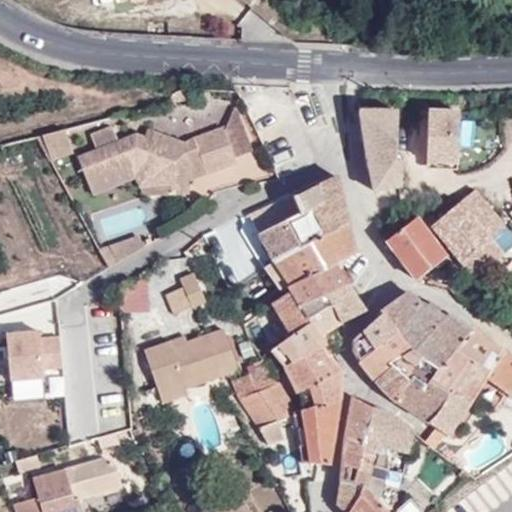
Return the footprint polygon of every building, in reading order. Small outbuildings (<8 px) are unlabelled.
[(168,101),(191,101),(192,90),(185,90),(175,95),(168,101)] [(457,169),(460,111),(429,107),(426,170),(457,169)] [(405,189),(399,109),(360,109),(366,148),(373,192),(405,189)] [(187,180),(235,163),(223,129),(180,143),(148,130),(144,139),(137,135),(115,143),(99,149),(80,156),(95,196),(136,180),(143,196),(187,193),(187,180)] [(69,153),(62,131),(39,137),(51,160),(69,153)] [(111,131),(94,137),(99,149),(115,143),(111,131)] [(274,260),(347,222),(342,199),(336,177),(293,196),(300,213),(257,234),(274,260)] [(443,215),(430,226),(467,270),(473,278),(489,265),(511,245),(511,234),(474,190),(443,215)] [(435,239),(417,217),(387,240),(401,260),(416,280),(439,263),(446,257),(435,239)] [(333,264),(355,254),(351,238),(347,222),(274,260),(290,285),(333,264)] [(144,247),(137,235),(99,248),(110,268),(144,247)] [(454,263),(448,255),(446,257),(439,263),(446,271),(454,263)] [(285,287),(290,285),(274,260),(263,268),(279,290),(285,287)] [(346,286),(333,264),(290,285),(285,287),(289,292),(274,303),(294,333),(310,322),(299,306),(325,295),(346,286)] [(204,300),(193,272),(180,278),(191,306),(204,300)] [(131,282),(132,314),(148,313),(147,281),(131,282)] [(339,322),(362,311),(346,286),(325,295),(339,322)] [(415,322),(409,314),(419,304),(408,292),(381,312),(383,315),(398,334),(415,322)] [(336,323),(339,322),(325,295),(299,306),(310,322),(319,335),(331,327),(336,323)] [(437,376),(449,365),(456,356),(473,333),(447,316),(444,319),(419,304),(409,314),(415,322),(398,334),(411,351),(422,364),(437,376)] [(354,353),(362,361),(398,334),(383,315),(352,341),(354,353)] [(317,337),(319,335),(310,322),(294,333),(273,348),(283,366),(323,347),(317,337)] [(335,349),(340,340),(331,327),(319,335),(317,337),(323,347),(328,356),(335,349)] [(145,349),(160,396),(186,388),(238,370),(224,330),(187,342),(171,347),(169,341),(145,349)] [(65,367),(62,337),(42,338),(41,331),(8,334),(12,381),(45,378),(45,369),(65,367)] [(456,356),(489,375),(504,354),(473,333),(456,356)] [(376,380),(411,351),(398,334),(362,361),(376,380)] [(187,342),(184,336),(169,341),(171,347),(187,342)] [(341,385),(342,376),(335,366),(328,356),(323,347),(283,366),(298,393),(316,384),(341,385)] [(396,400),(422,364),(411,351),(376,380),(382,388),(396,400)] [(510,395),(511,392),(511,359),(504,354),(489,375),(486,379),(510,395)] [(450,394),(468,403),(486,379),(489,375),(456,356),(449,365),(437,376),(430,383),(450,394)] [(430,383),(437,376),(422,364),(396,400),(401,405),(430,424),(450,394),(430,383)] [(253,385),(274,377),(268,367),(249,375),(253,385)] [(63,372),(47,372),(48,395),(63,394),(63,372)] [(249,375),(233,381),(237,392),(253,385),(249,375)] [(279,383),(274,377),(253,385),(256,393),(279,383)] [(277,421),(295,413),(298,412),(279,383),(256,393),(240,399),(259,429),(277,421)] [(240,399),(256,393),(253,385),(237,392),(240,399)] [(161,403),(188,394),(186,388),(160,396),(161,403)] [(496,412),(506,398),(496,391),(487,405),(496,412)] [(446,435),(468,403),(450,394),(430,424),(437,429),(446,435)] [(363,439),(371,423),(372,408),(351,397),(340,480),(362,487),(365,475),(368,466),(374,444),(363,439)] [(330,466),(338,403),(302,410),(313,464),(330,466)] [(386,447),(395,414),(372,408),(371,423),(363,439),(374,444),(368,466),(387,470),(386,447)] [(295,413),(303,463),(313,464),(302,410),(298,412),(295,413)] [(413,436),(414,429),(395,414),(386,447),(408,455),(410,449),(413,436)] [(268,445),(283,440),(277,421),(259,429),(268,445)] [(429,447),(435,451),(446,435),(437,429),(426,444),(429,447)] [(421,457),(429,447),(426,444),(413,436),(410,449),(421,457)] [(386,447),(387,470),(403,474),(408,455),(386,447)] [(39,466),(36,456),(15,462),(18,472),(39,466)] [(17,511),(81,511),(78,498),(121,486),(114,463),(107,460),(103,458),(33,477),(38,497),(15,503),(17,511)] [(348,511),(389,511),(381,502),(384,480),(365,475),(362,487),(359,497),(348,511)] [(340,480),(337,505),(343,511),(348,511),(359,497),(362,487),(340,480)] [(398,510),(400,511),(423,511),(411,498),(405,504),(398,510)]
